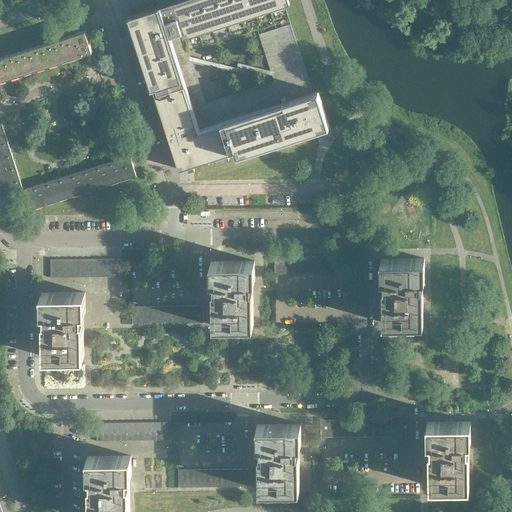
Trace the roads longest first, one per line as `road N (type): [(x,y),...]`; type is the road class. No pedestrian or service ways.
road 1 (residential): [(367,398),(39,401),(25,377),(24,239)]
road 2 (residential): [(367,398),(356,240),(175,237)]
road 3 (residential): [(175,237),(101,0)]
road 4 (residential): [(175,237),(24,239)]
